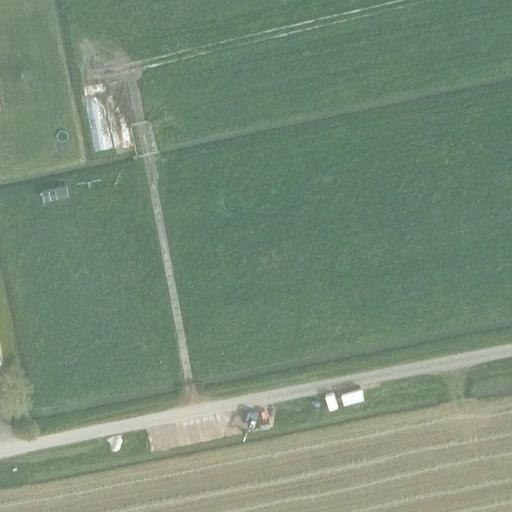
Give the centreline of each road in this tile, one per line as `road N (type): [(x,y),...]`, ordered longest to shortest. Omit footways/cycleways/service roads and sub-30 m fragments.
road 1 (track): [(440,0),(128,72),(194,415)]
road 2 (unclassified): [(0,456),(511,350)]
